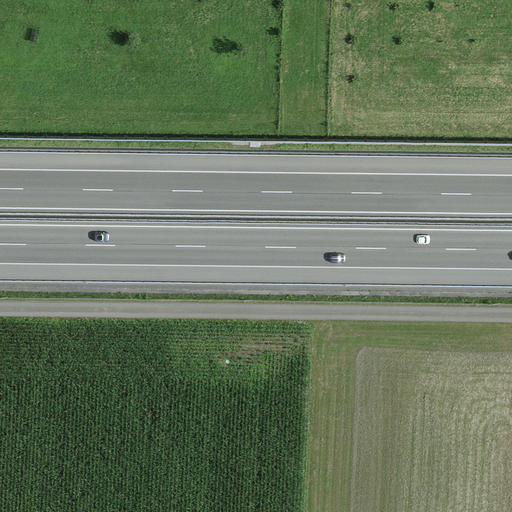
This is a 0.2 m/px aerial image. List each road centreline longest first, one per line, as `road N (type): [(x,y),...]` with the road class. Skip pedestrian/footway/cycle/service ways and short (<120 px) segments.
road 1 (unclassified): [(0,313),(511,319)]
road 2 (motorway): [(0,248),(511,254)]
road 3 (motorway): [(511,195),(0,190)]
